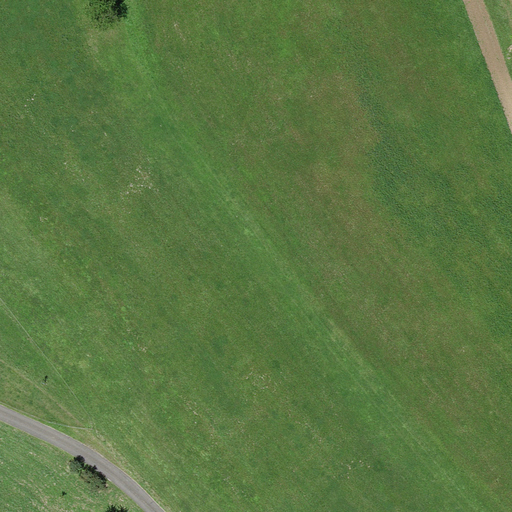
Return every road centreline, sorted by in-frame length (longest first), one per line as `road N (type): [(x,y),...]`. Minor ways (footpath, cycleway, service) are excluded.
road 1 (track): [(0,416),(106,466),(153,511)]
road 2 (track): [(106,466),(0,357)]
